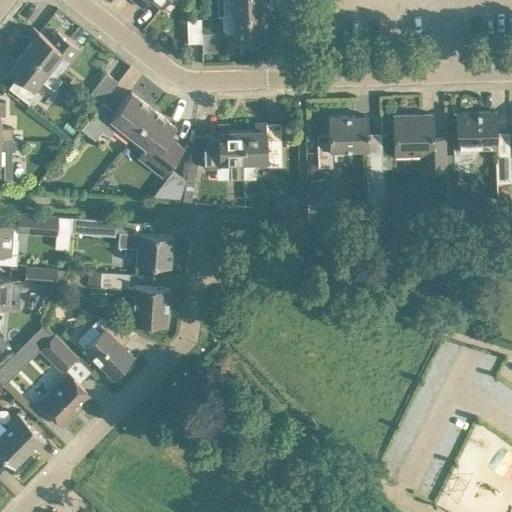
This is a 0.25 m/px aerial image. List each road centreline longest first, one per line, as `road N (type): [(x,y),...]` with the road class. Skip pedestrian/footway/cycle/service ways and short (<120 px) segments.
road 1 (residential): [(288,78),(178,77),(77,0)]
road 2 (residential): [(112,417),(189,338),(205,213)]
road 3 (residential): [(511,69),(288,78)]
road 4 (residential): [(112,417),(215,511)]
